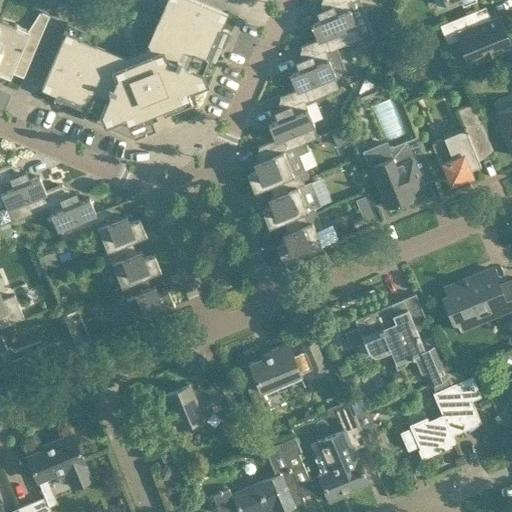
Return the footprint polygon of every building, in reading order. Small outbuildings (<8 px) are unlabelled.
[(0,0),(0,72),(9,76),(11,71),(23,76),(49,14),(40,11),(28,29),(13,22),(11,28),(0,23),(0,0)] [(42,85),(41,87),(86,106),(101,113),(105,122),(124,114),(126,121),(141,116),(143,121),(150,118),(157,115),(155,110),(161,108),(163,113),(170,110),(170,111),(177,108),(175,102),(189,96),(186,89),(205,82),(201,72),(208,57),(206,56),(222,18),(221,18),(179,0),(155,0),(155,2),(165,6),(169,8),(167,12),(150,53),(141,57),(133,59),(124,63),(79,44),(82,38),(85,30),(67,22),(61,37),(62,38),(42,85)] [(310,24),(317,39),(317,40),(325,36),(330,49),(362,36),(362,35),(359,36),(354,25),(356,24),(346,1),(349,0),(322,0),(326,7),(317,11),(321,19),(310,24)] [(474,26),(470,15),(441,27),(447,43),(459,38),(470,66),(488,59),(486,55),(510,45),(498,16),(474,26)] [(289,74),(295,89),(296,90),(304,86),(309,99),(342,86),(341,85),(338,86),(333,75),(335,74),(326,51),(330,49),(325,36),(317,40),(317,39),(300,46),(304,57),(296,61),(299,70),(289,74)] [(511,104),(495,111),(500,122),(496,123),(495,129),(498,133),(501,135),(504,134),(511,152),(511,56),(510,58),(511,64),(511,104)] [(371,77),(381,84),(387,76),(376,69),(371,77)] [(358,89),(366,91),(374,83),(364,76),(358,89)] [(268,124),(274,139),(274,140),(283,137),(287,148),(305,141),(320,135),(319,134),(316,135),(312,125),(314,124),(304,101),(309,99),(304,86),(296,90),(295,89),(279,96),(283,107),(275,111),(278,120),(268,124)] [(444,137),(431,142),(438,160),(439,161),(440,164),(442,165),(444,167),(445,167),(450,181),(470,173),(467,164),(493,153),(473,102),(456,109),(464,126),(443,135),(444,137)] [(340,129),(332,132),(336,143),(344,140),(340,129)] [(369,165),(379,188),(386,206),(413,195),(411,191),(423,186),(422,183),(434,178),(426,160),(417,135),(367,155),(371,164),(369,165)] [(254,190),(273,183),(272,182),(292,174),(293,174),(300,171),(303,179),(309,176),(299,153),(308,149),(305,141),(287,148),(283,137),(274,140),(274,139),(257,146),(262,157),(253,161),(257,170),(247,174),(254,190)] [(0,191),(6,206),(0,207),(0,224),(43,207),(38,194),(45,191),(39,175),(29,179),(25,170),(17,174),(12,163),(0,167),(0,191)] [(272,182),(273,183),(277,193),(268,196),(272,205),(261,209),(268,226),(287,218),(286,218),(314,207),(320,204),(311,181),(304,183),(303,179),(300,171),(293,174),(292,174),(272,182)] [(38,194),(43,207),(47,206),(57,229),(58,228),(63,238),(59,239),(60,240),(93,227),(88,216),(95,213),(95,212),(112,205),(96,212),(89,196),(79,201),(75,192),(67,195),(62,184),(45,191),(38,194)] [(367,194),(355,199),(360,210),(372,206),(367,194)] [(88,216),(93,227),(97,226),(107,249),(127,242),(146,234),(139,217),(129,221),(125,213),(117,216),(112,205),(95,212),(95,213),(88,216)] [(276,245),(282,261),(321,246),(314,227),(312,222),(334,213),(331,206),(316,212),(314,207),(286,218),(287,218),(291,228),(282,231),(286,240),(276,245)] [(127,242),(107,249),(107,250),(100,252),(105,264),(111,261),(121,285),(141,277),(160,270),(154,253),(143,257),(140,248),(131,252),(127,242)] [(511,309),(511,280),(499,286),(491,268),(446,287),(449,295),(443,297),(452,320),(486,307),(491,318),(511,309)] [(141,277),(121,285),(114,288),(119,300),(126,297),(136,321),(175,305),(168,289),(158,293),(154,284),(145,287),(141,277)] [(345,332),(351,345),(358,342),(364,357),(391,346),(396,359),(394,359),(397,367),(401,366),(405,377),(423,370),(428,383),(432,382),(447,376),(453,373),(446,357),(438,360),(432,345),(436,343),(433,334),(424,337),(428,346),(424,348),(413,323),(421,320),(424,319),(425,317),(424,313),(416,292),(404,297),(401,298),(402,300),(403,300),(407,308),(395,313),(391,302),(354,318),(357,327),(345,332)] [(0,326),(24,317),(15,295),(2,300),(0,293),(0,326)] [(63,314),(75,344),(90,339),(78,308),(63,314)] [(1,334),(0,334),(0,363),(4,374),(60,352),(55,341),(43,346),(41,339),(13,350),(12,348),(9,346),(6,347),(1,334)] [(243,378),(251,397),(258,413),(270,408),(261,387),(311,367),(311,368),(316,366),(319,374),(327,370),(315,341),(302,346),(304,352),(293,356),(287,342),(271,349),(273,353),(249,363),(254,374),(243,378)] [(409,427),(400,431),(407,449),(418,445),(422,455),(455,441),(452,434),(481,422),(471,398),(480,394),(472,374),(450,384),(447,376),(432,382),(435,391),(432,393),(441,414),(427,421),(426,418),(408,425),(409,427)] [(178,426),(196,418),(201,416),(199,410),(220,401),(228,421),(241,416),(226,378),(213,384),(214,386),(193,394),(189,384),(165,394),(178,426)] [(318,474),(320,480),(328,498),(368,481),(358,457),(356,458),(347,437),(360,431),(352,413),(353,413),(349,403),(336,409),(344,429),(316,441),(329,470),(318,474)] [(27,456),(35,475),(36,479),(38,478),(48,504),(54,501),(44,476),(55,471),(56,474),(66,470),(72,486),(91,479),(84,463),(85,463),(72,433),(55,440),(56,444),(27,456)] [(231,494),(228,488),(212,495),(219,511),(222,511),(235,507),(236,508),(238,507),(240,511),(255,511),(258,511),(257,507),(270,502),(274,511),(276,511),(293,505),(293,504),(304,500),(299,489),(310,484),(313,490),(314,490),(298,452),(301,450),(295,436),(265,448),(276,475),(255,483),(255,484),(231,494)] [(169,447),(159,451),(163,461),(173,457),(169,447)] [(169,465),(157,470),(161,480),(169,479),(172,472),(169,465)] [(50,511),(44,497),(17,508),(18,511),(50,511)]
